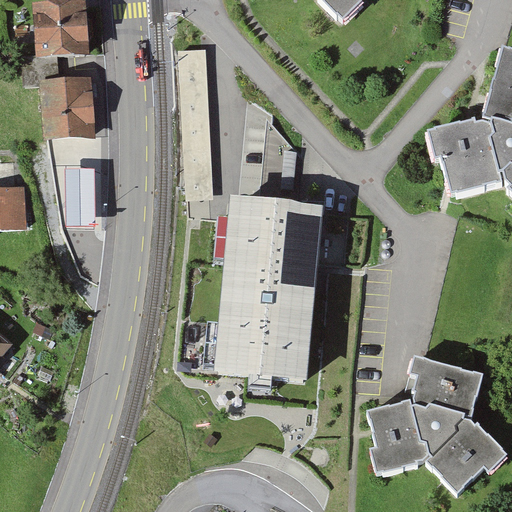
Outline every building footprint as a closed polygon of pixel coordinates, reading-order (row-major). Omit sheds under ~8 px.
[(256,0),(257,2),(265,0),(314,0),(338,26),(367,0),(256,0)] [(86,9),(39,12),(41,58),(88,56),(86,9)] [(216,196),(208,47),(179,49),(187,198),(216,196)] [(437,139),(456,207),(504,193),(511,201),(511,56),(506,55),(488,125),(437,139)] [(94,83),(44,86),(47,146),(97,143),(94,83)] [(246,142),(245,184),(263,185),(264,142),(246,142)] [(26,194),(0,194),(0,237),(28,237),(26,194)] [(230,206),(214,382),(231,384),(306,391),(317,270),(322,215),(230,206)] [(482,226),(459,220),(423,364),(446,370),(482,226)] [(209,311),(206,352),(216,353),(219,312),(209,311)] [(0,338),(0,365),(13,350),(0,338)] [(369,419),(386,484),(428,471),(459,503),(508,460),(476,426),(487,383),(446,373),(427,367),(416,406),(369,419)]
